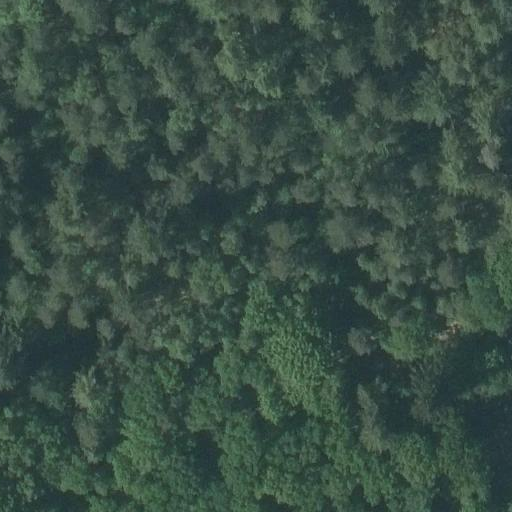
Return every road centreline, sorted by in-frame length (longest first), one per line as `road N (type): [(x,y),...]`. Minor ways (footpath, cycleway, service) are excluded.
road 1 (track): [(207,417),(511,279)]
road 2 (track): [(9,511),(207,417)]
road 3 (track): [(511,31),(468,53),(444,52),(388,0)]
